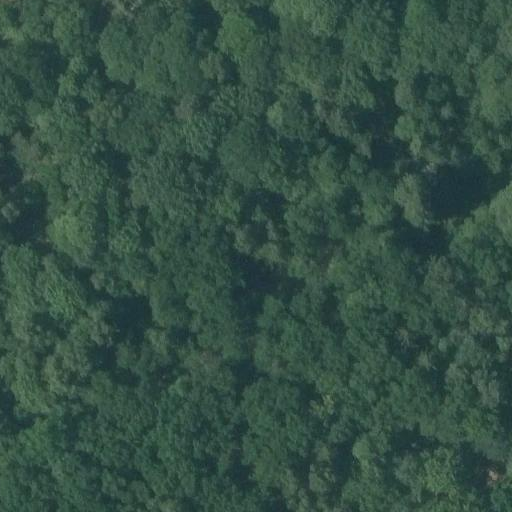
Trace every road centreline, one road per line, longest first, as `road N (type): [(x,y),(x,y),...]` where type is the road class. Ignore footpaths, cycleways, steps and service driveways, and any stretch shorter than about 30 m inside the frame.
road 1 (track): [(364,39),(0,90)]
road 2 (track): [(511,31),(364,39)]
